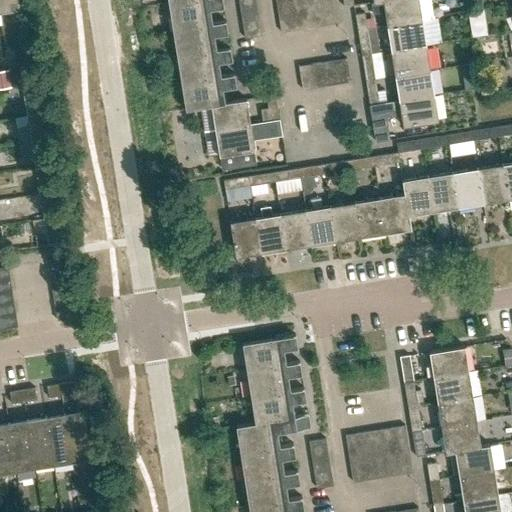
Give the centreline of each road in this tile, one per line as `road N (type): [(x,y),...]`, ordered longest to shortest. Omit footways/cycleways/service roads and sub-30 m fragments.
road 1 (unclassified): [(146,330),(94,0)]
road 2 (residential): [(356,511),(316,304)]
road 3 (residential): [(316,304),(390,292),(430,313),(511,303)]
road 4 (unclassified): [(175,511),(146,330)]
road 5 (residential): [(146,330),(316,304)]
road 6 (residential): [(0,350),(146,330)]
